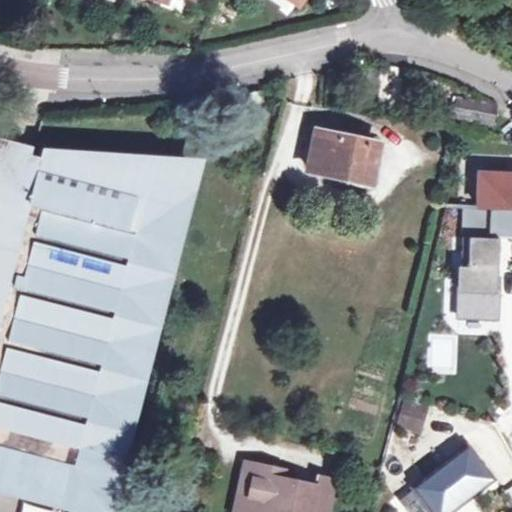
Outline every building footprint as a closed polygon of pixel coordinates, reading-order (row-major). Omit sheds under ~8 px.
[(397,110),(407,84),(368,68),(358,94),(397,110)] [(242,95),(243,106),(262,102),(260,92),(242,95)] [(453,119),(492,126),(495,104),(457,98),(453,119)] [(360,181),(363,164),(374,167),(378,146),(314,132),(307,169),(360,181)] [(0,211),(4,212),(10,214),(15,216),(20,218),(26,221),(30,223),(33,225),(36,229),(46,207),(28,199),(25,195),(25,191),(26,189),(27,187),(31,186),(41,149),(25,146),(0,139),(0,211)] [(67,504),(99,511),(110,511),(188,165),(41,149),(31,186),(27,187),(26,189),(25,191),(25,195),(28,199),(46,207),(36,229),(33,225),(30,223),(26,221),(20,218),(15,216),(10,214),(4,212),(0,211),(0,448),(34,456),(29,478),(71,490),(67,504)] [(477,210),(511,211),(511,175),(479,174),(478,194),(477,210)] [(465,210),(477,210),(478,194),(466,193),(465,210)] [(511,237),(511,211),(477,210),(465,210),(463,210),(462,236),(511,237)] [(456,374),(456,334),(427,334),(426,374),(456,374)] [(419,434),(427,402),(405,397),(397,429),(419,434)] [(465,445),(412,488),(411,489),(429,511),(450,511),(492,479),(465,445)] [(0,487),(67,504),(71,490),(29,478),(34,456),(0,448),(0,487)] [(236,511),(326,511),(333,480),(316,476),(314,487),(281,480),(282,474),(245,467),(236,511)]
